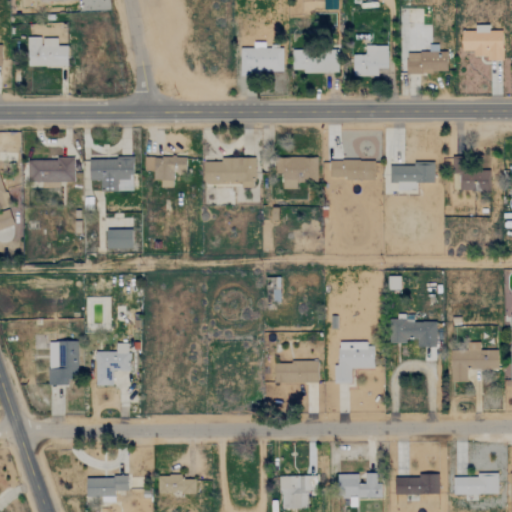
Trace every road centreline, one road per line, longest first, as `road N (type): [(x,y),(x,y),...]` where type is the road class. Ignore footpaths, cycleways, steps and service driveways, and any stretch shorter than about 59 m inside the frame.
road 1 (residential): [(0,431),(511,426)]
road 2 (tertiary): [(0,111),(511,109)]
road 3 (tertiary): [(46,511),(0,379)]
